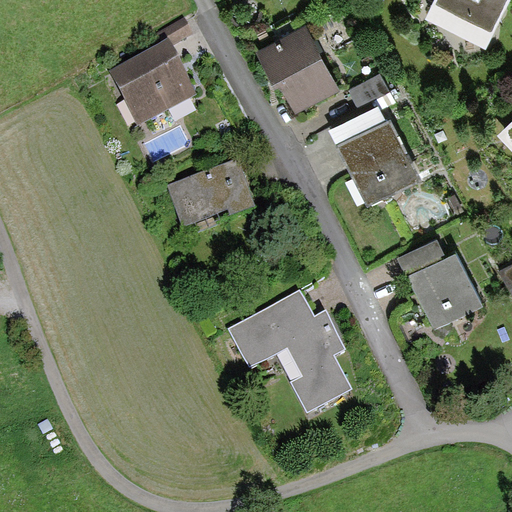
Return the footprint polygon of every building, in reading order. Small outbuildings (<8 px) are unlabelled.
[(510,0),(434,0),(425,19),(485,49),(510,0)] [(157,33),(161,42),(167,38),(171,46),(194,33),(185,17),(157,33)] [(306,27),(256,53),(276,90),(281,88),(295,115),(340,91),(306,27)] [(161,42),(108,70),(138,126),(197,94),(171,46),(167,38),(161,42)] [(380,74),(348,90),(357,108),(389,91),(380,74)] [(328,131),(336,147),(386,123),(378,106),(328,131)] [(386,123),(336,147),(366,208),(421,181),(391,120),(386,123)] [(511,123),(499,135),(511,149),(511,123)] [(256,206),(237,158),(167,186),(183,227),(229,210),(231,215),(256,206)] [(437,240),(397,259),(406,277),(408,276),(446,258),(437,240)] [(482,307),(456,253),(446,258),(408,276),(434,331),(482,307)] [(511,263),(498,271),(511,297),(511,263)] [(300,290),(228,328),(249,367),(286,348),(301,376),(291,382),(307,413),(352,389),(334,355),(346,348),(326,310),(314,317),(300,290)]
